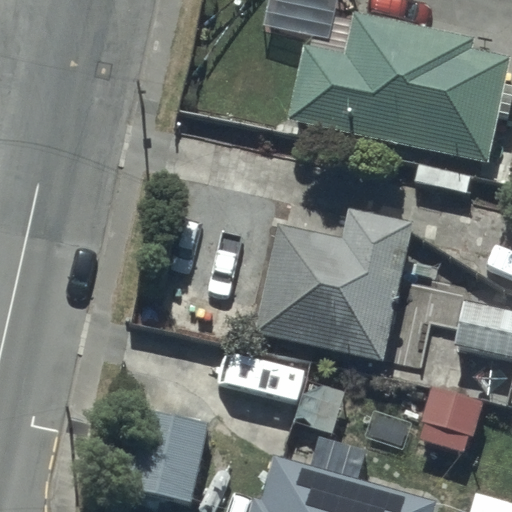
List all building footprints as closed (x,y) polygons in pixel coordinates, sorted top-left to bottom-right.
[(304,39),(288,115),(489,158),(511,47),(511,45),(353,12),(345,48),(304,39)] [(342,233),(278,220),(254,331),(380,358),(410,218),(348,205),(342,233)] [(191,500),(209,419),(146,406),(129,487),(191,500)] [(367,447),(320,433),(310,463),(274,453),(261,496),(253,494),(247,511),(433,511),(438,497),(359,474),(367,447)] [(466,511),(465,511),(464,511),(511,511),(511,499),(478,488),(470,511),(466,511)]
